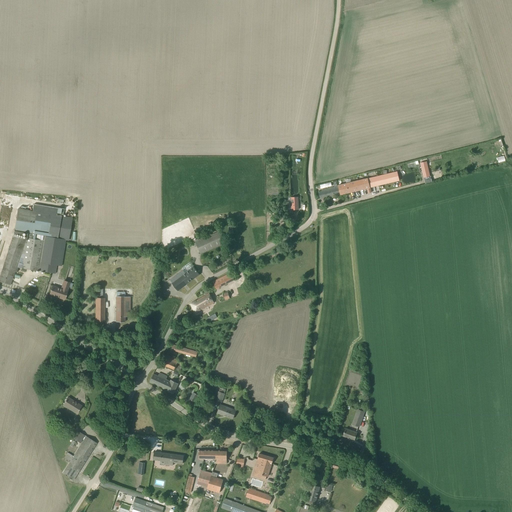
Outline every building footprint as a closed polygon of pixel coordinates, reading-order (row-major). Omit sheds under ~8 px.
[(426,161),(420,163),(423,178),(430,176),(426,161)] [(397,171),(368,178),(370,188),(400,180),(397,171)] [(338,188),(340,193),(340,195),(367,189),(368,193),(371,192),(370,188),(368,180),(368,178),(338,185),(338,188)] [(322,189),(322,192),(319,193),(320,198),(340,193),(338,188),(338,185),(337,185),(334,186),(322,189)] [(56,265),(61,266),(65,240),(68,240),(72,218),(63,216),(64,209),(35,204),(34,204),(32,211),(17,208),(13,235),(0,276),(0,281),(10,285),(14,272),(17,273),(18,268),(55,274),(56,265)] [(220,231),(195,242),(195,243),(193,244),(195,247),(197,246),(200,254),(225,242),(220,231)] [(183,270),(174,277),(170,280),(172,283),(178,291),(199,274),(193,266),(185,273),(183,270)] [(234,280),(230,273),(227,274),(213,282),(216,289),(234,280)] [(57,297),(65,300),(67,291),(70,283),(64,281),(62,285),(64,285),(62,289),(52,286),(49,294),(55,296),(57,297)] [(210,305),(215,303),(209,293),(204,295),(204,296),(190,304),(195,312),(210,305)] [(116,322),(125,322),(125,317),(130,317),(130,297),(125,296),(116,296),(116,322)] [(95,322),(104,322),(105,298),(96,298),(95,322)] [(196,357),(198,352),(173,345),(171,350),(196,357)] [(179,372),(183,363),(178,361),(179,360),(168,355),(164,365),(179,372)] [(158,376),(153,374),(149,382),(166,390),(173,393),(178,383),(171,380),(170,381),(166,379),(167,376),(159,373),(158,376)] [(221,402),(226,390),(220,388),(216,400),(221,402)] [(195,402),(198,395),(193,392),(189,399),(195,402)] [(77,413),(81,406),(68,397),(63,405),(77,413)] [(217,413),(233,419),(236,410),(220,404),(217,413)] [(359,406),(357,409),(352,424),(359,427),(366,409),(361,407),(359,406)] [(354,440),(357,432),(345,428),(343,436),(348,438),(348,437),(354,439),(354,440)] [(97,443),(78,431),(73,438),(81,443),(73,456),(67,452),(63,459),(69,463),(62,474),(73,480),(97,443)] [(210,459),(217,459),(217,450),(199,450),(199,459),(210,459)] [(217,450),(217,459),(216,463),(223,463),(223,459),(227,459),(227,450),(217,450)] [(184,456),(154,452),(153,459),(165,461),(165,464),(173,465),(173,462),(183,464),(184,456)] [(254,472),(267,476),(274,458),(259,453),(256,462),(257,462),(254,472)] [(185,491),(188,492),(191,493),(194,477),(192,476),(192,474),(189,473),(185,491)] [(200,473),(198,481),(208,484),(211,476),(200,473)] [(223,480),(217,478),(211,476),(208,484),(207,489),(219,492),(223,480)] [(308,499),(307,503),(314,505),(319,487),(312,485),(308,499)] [(249,489),(246,496),(269,504),(272,497),(249,489)] [(162,511),(164,507),(135,498),(132,506),(144,510),(143,511),(162,511)] [(233,511),(261,511),(225,498),(221,507),(233,511)]
